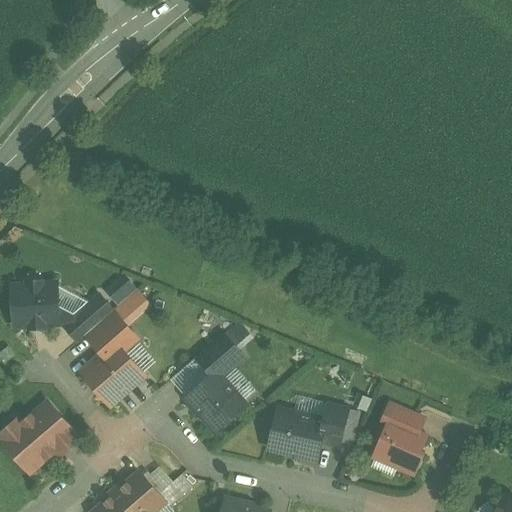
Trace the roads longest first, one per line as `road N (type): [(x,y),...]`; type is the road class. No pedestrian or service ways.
road 1 (residential): [(120,444),(158,413),(206,465),(405,511)]
road 2 (secondary): [(0,163),(76,86),(182,0)]
